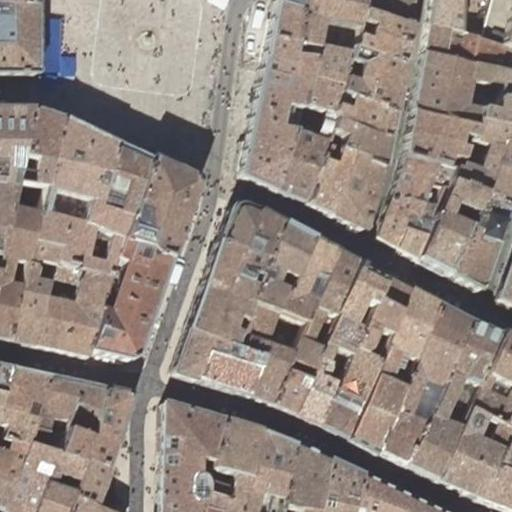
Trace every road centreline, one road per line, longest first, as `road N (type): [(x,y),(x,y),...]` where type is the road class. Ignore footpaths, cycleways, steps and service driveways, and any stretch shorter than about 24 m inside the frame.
road 1 (residential): [(140,385),(211,191),(240,0)]
road 2 (residential): [(459,511),(306,438),(140,385)]
road 3 (residential): [(140,385),(0,355)]
road 4 (residential): [(136,511),(140,385)]
